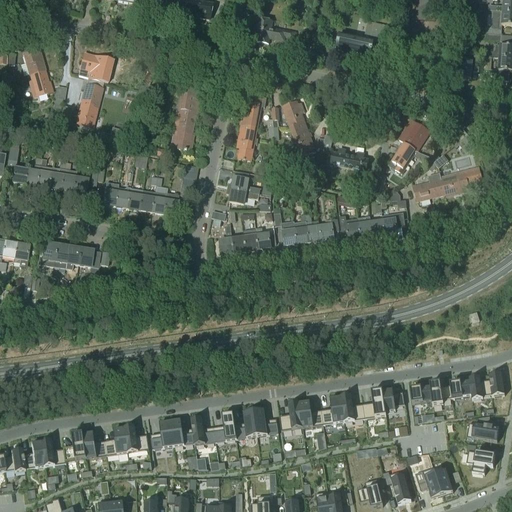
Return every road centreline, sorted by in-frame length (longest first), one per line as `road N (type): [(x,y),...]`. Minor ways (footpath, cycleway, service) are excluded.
road 1 (secondary): [(0,376),(386,319),(447,299),(511,262)]
road 2 (residential): [(0,438),(511,354)]
road 3 (residential): [(199,295),(431,256),(481,232),(511,202)]
road 4 (residential): [(511,117),(232,56)]
road 5 (residential): [(232,56),(0,11)]
road 6 (residential): [(0,321),(199,295)]
road 7 (residential): [(195,247),(0,217)]
road 8 (residential): [(195,247),(232,56)]
